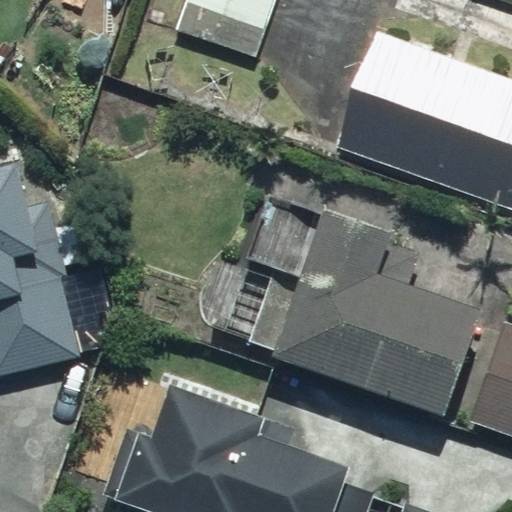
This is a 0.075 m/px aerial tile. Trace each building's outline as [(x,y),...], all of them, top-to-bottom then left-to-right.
[(278,0),(187,0),(179,28),(260,55),(278,0)] [(511,83),(375,35),(333,153),(511,216),(511,83)] [(18,169),(0,172),(0,382),(83,363),(62,272),(18,282),(13,259),(37,253),(18,169)] [(391,238),(325,211),(318,230),(282,216),(261,269),(277,276),(250,343),(274,352),(272,360),(443,428),(487,319),(376,274),(391,238)] [(511,332),(501,328),(467,426),(511,441),(511,332)] [(127,439),(104,501),(134,511),(335,511),(349,472),(257,439),(262,425),(167,391),(147,446),(127,439)]
